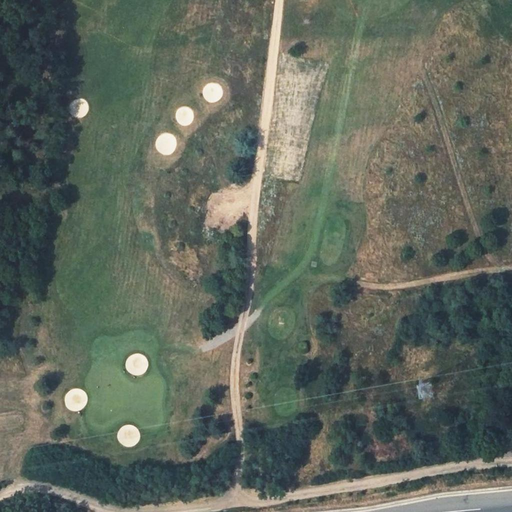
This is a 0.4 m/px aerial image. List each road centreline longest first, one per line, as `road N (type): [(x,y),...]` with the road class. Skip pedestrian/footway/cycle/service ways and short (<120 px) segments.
road 1 (track): [(146,511),(511,459)]
road 2 (track): [(0,492),(46,486),(118,511)]
